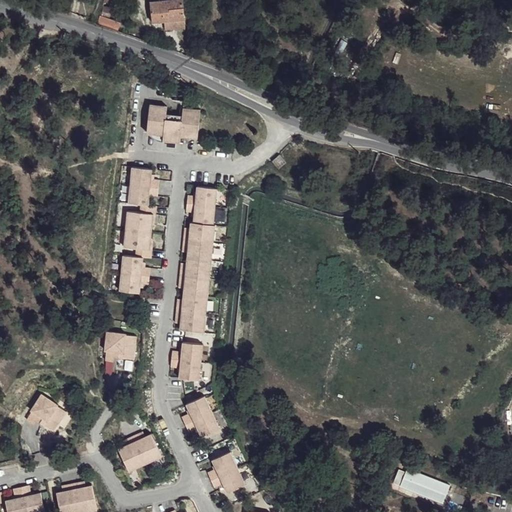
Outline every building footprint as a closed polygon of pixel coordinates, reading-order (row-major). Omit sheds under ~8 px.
[(116,3),(106,0),(104,0),(99,21),(116,26),(119,18),(116,3)] [(150,0),(152,22),(186,18),(184,0),(150,0)] [(170,106),(153,105),(150,134),(167,136),(166,142),(183,144),(184,138),(200,140),(202,111),(185,109),(184,120),(169,119),(170,106)] [(156,170),(137,168),(132,205),(144,206),(152,207),(153,197),(161,198),(162,181),(154,180),(156,170)] [(221,190),(201,187),(200,198),(191,196),(190,212),(198,213),(198,224),(194,223),(193,229),(189,229),(185,253),(190,254),(190,265),(186,265),(182,290),(187,290),(186,301),(182,300),(178,324),(184,325),(183,331),(208,333),(220,226),(216,226),(221,190)] [(152,207),(144,206),(144,215),(159,217),(160,207),(152,207)] [(144,215),(132,213),(129,248),(140,249),(157,251),(159,217),(144,215)] [(157,251),(140,249),(140,259),(147,259),(155,260),(157,251)] [(127,258),(123,293),(145,295),(145,286),(152,287),(154,270),(146,270),(147,259),(140,259),(127,258)] [(134,337),(114,334),(112,354),(113,354),(112,364),(120,365),(121,358),(125,359),(125,361),(141,363),(144,340),(134,338),(134,337)] [(189,357),(180,356),(178,372),(187,373),(186,383),(206,385),(211,349),(191,347),(189,357)] [(63,407),(47,396),(36,413),(37,413),(31,421),(39,426),(42,421),(46,423),(45,425),(58,434),(71,415),(63,408),(63,407)] [(226,435),(211,401),(193,410),(197,418),(188,422),(195,438),(203,434),(208,443),(226,435)] [(132,449),(123,453),(133,476),(167,461),(157,438),(148,442),(145,437),(130,444),(132,449)] [(251,491),(236,458),(218,466),(221,475),(213,479),(219,494),(228,490),(232,499),(251,491)] [(404,474),(396,494),(440,509),(447,489),(404,474)] [(70,494),(60,496),(63,511),(100,511),(96,489),(86,491),(85,485),(69,488),(70,494)] [(18,501),(8,503),(10,511),(47,511),(44,495),(35,497),(33,488),(16,491),(18,501)]
